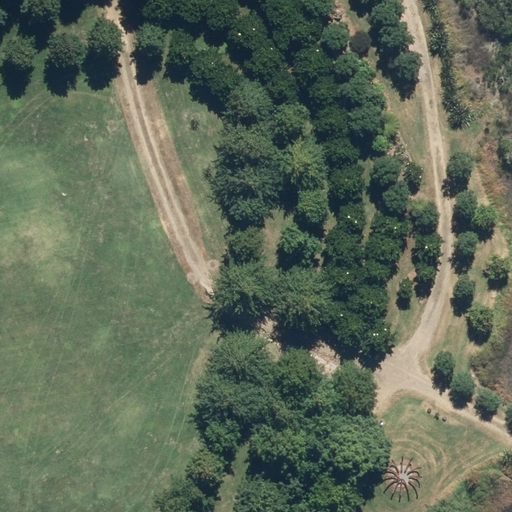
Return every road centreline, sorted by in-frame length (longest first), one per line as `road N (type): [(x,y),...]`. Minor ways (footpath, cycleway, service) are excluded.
road 1 (track): [(511,433),(214,293),(179,255),(109,0)]
road 2 (track): [(343,511),(341,494),(447,245),(403,0)]
